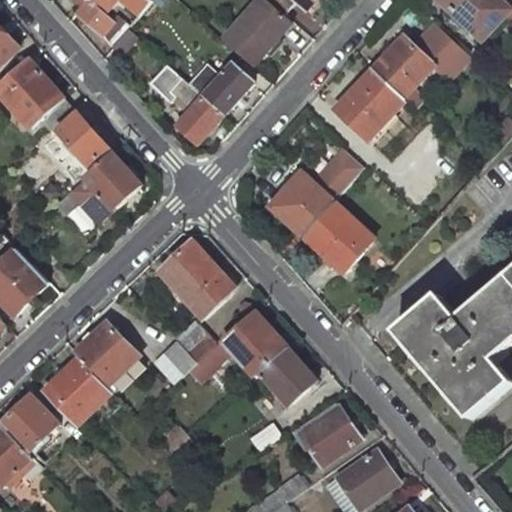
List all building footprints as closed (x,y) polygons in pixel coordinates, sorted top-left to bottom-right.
[(105,16),(119,0),(123,0),(141,16),(152,1),(150,0),(88,0),(84,5),(82,7),(77,13),(103,35),(113,23),(105,16)] [(255,69),(295,23),(287,16),(269,0),(262,0),(225,42),(255,69)] [(314,0),(269,0),(287,16),(300,1),(307,8),(314,0)] [(511,0),(439,0),(484,41),(507,17),(511,21),(511,0)] [(113,23),(103,35),(114,47),(129,29),(131,27),(119,17),(113,23)] [(0,67),(21,48),(0,24),(0,67)] [(140,38),(129,29),(114,47),(124,56),(140,38)] [(436,65),(407,37),(377,71),(406,99),(436,65)] [(76,109),(32,60),(0,89),(0,93),(33,129),(42,121),(52,132),(76,109)] [(226,116),(256,83),(236,66),(225,78),(209,64),(191,85),(206,99),(226,116)] [(170,67),(159,80),(172,92),(184,79),(171,67),(170,67)] [(406,99),(377,71),(339,113),(371,142),(408,100),(406,99)] [(191,85),(184,79),(172,92),(171,93),(193,113),(181,127),(201,144),(226,116),(206,99),(191,85)] [(112,149),(81,114),(61,132),(64,135),(54,144),(76,168),(83,176),(112,149)] [(339,149),(327,178),(355,190),(367,161),(339,149)] [(145,186),(116,154),(87,180),(79,186),(58,206),(67,216),(81,204),(100,225),(117,211),(145,186)] [(83,176),(76,168),(69,175),(79,186),(87,180),(83,176)] [(336,202),(304,173),(273,208),(305,237),(336,202)] [(377,239),(336,202),(305,237),(346,274),(377,239)] [(233,285),(197,244),(165,272),(204,318),(226,299),(222,295),(233,285)] [(51,283),(19,249),(0,268),(0,297),(18,316),(51,283)] [(511,353),(511,276),(461,319),(441,296),(398,332),(472,420),(511,386),(511,379),(499,364),(511,353)] [(258,313),(220,346),(210,354),(199,364),(191,371),(202,385),(222,368),(221,367),(236,354),(259,379),(264,375),(291,350),(267,323),(258,313)] [(220,346),(197,321),(177,340),(199,364),(210,354),(220,346)] [(142,356),(110,323),(78,354),(81,358),(110,387),(142,356)] [(199,364),(177,340),(164,352),(186,376),(191,371),(199,364)] [(319,382),(291,350),(264,375),(292,406),(319,382)] [(186,376),(164,352),(154,360),(176,384),(186,376)] [(110,387),(81,358),(46,393),(79,428),(115,393),(110,387)] [(62,426),(34,396),(3,426),(32,455),(62,426)] [(363,440),(341,407),(302,435),(324,467),(363,440)] [(284,437),(274,423),(252,439),(261,452),(284,437)] [(32,455),(3,426),(0,429),(0,479),(9,489),(38,461),(32,455)] [(191,438),(183,429),(166,445),(174,453),(191,438)] [(199,446),(191,438),(174,453),(182,461),(199,446)] [(401,483),(378,451),(339,478),(362,510),(401,483)] [(309,489),(300,476),(249,511),(275,511),(288,503),(309,489)] [(293,511),(288,503),(275,511),(293,511)]
